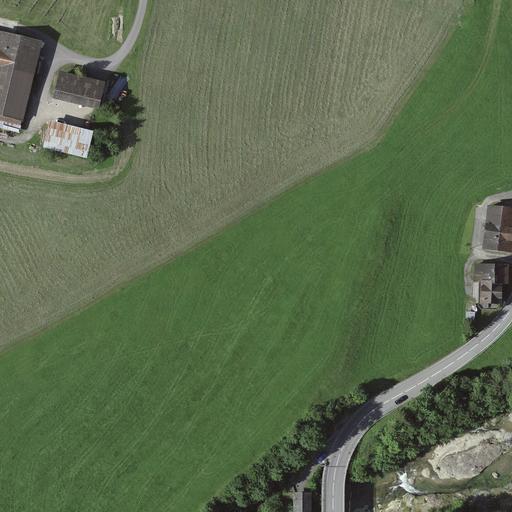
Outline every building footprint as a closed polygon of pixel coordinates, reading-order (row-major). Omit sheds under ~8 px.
[(41,41),(0,31),(0,120),(22,126),(41,41)] [(104,84),(58,72),(51,99),(97,110),(104,84)] [(91,133),(48,122),(42,147),(85,159),(91,133)] [(511,244),(511,209),(488,206),(482,250),(511,254),(511,244)] [(509,264),(474,263),(474,280),(482,280),(481,302),(502,303),(503,283),(508,283),(509,264)]
